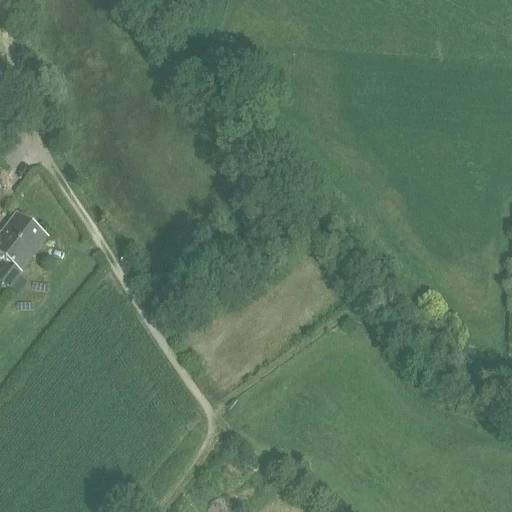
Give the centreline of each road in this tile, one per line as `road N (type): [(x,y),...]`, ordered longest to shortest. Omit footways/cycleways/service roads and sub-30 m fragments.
road 1 (track): [(217,424),(41,150),(25,115),(2,0)]
road 2 (track): [(342,511),(317,486),(217,424)]
